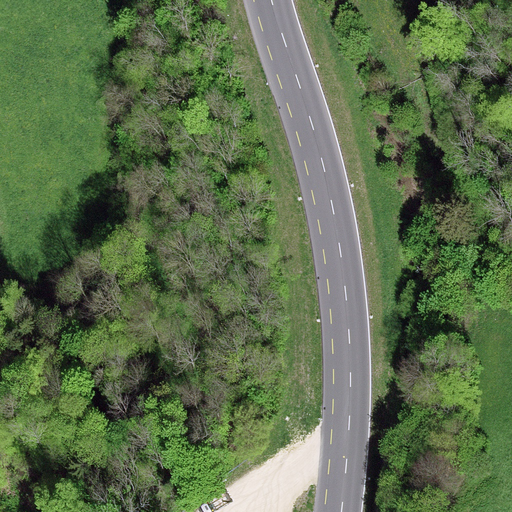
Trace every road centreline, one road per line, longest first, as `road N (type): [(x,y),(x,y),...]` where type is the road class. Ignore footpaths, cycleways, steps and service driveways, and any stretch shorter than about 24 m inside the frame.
road 1 (primary): [(270,0),(341,258),(348,434),(338,511)]
road 2 (track): [(348,434),(265,478),(233,511)]
